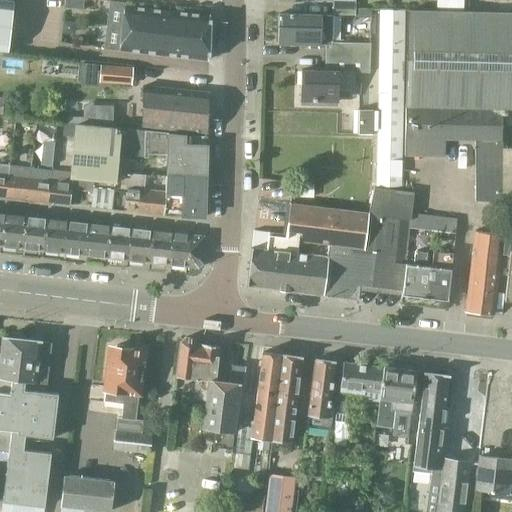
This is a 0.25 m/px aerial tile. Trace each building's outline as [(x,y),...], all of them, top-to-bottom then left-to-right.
[(13,1),(0,0),(0,50),(7,51),(13,1)] [(355,1),(353,0),(332,0),(332,14),(355,15),(355,1)] [(124,6),(122,28),(158,32),(158,30),(209,35),(210,15),(124,6)] [(380,9),(377,186),(402,187),(405,10),(380,9)] [(511,13),(407,11),(405,105),(502,109),(511,108),(511,13)] [(325,45),(325,56),(369,57),(370,44),(331,43),(332,15),(278,14),(277,44),(325,45)] [(209,60),(209,35),(158,30),(158,32),(122,28),(119,50),(209,60)] [(369,73),(369,57),(325,56),(325,71),(300,71),(300,101),(338,102),(338,88),(355,88),(355,73),(369,73)] [(100,65),(99,81),(130,83),(132,67),(100,65)] [(207,132),(208,92),(143,85),(139,125),(207,132)] [(501,204),(502,109),(405,105),(404,138),(404,155),(412,155),(412,157),(444,157),(444,139),(474,140),(475,201),(501,204)] [(358,110),(357,134),(372,134),(373,110),(358,110)] [(72,182),(93,184),(93,187),(98,187),(99,180),(113,182),(113,183),(115,183),(116,173),(121,128),(78,124),(73,172),(72,182)] [(121,128),(116,173),(129,174),(131,156),(148,158),(148,153),(167,155),(167,178),(205,179),(207,137),(121,128)] [(10,166),(0,164),(0,196),(7,197),(10,166)] [(10,166),(7,197),(28,200),(32,168),(10,166)] [(53,170),(32,168),(28,200),(49,202),(53,170)] [(53,170),(49,202),(69,204),(72,182),(73,172),(53,170)] [(128,185),(129,174),(116,173),(115,183),(113,183),(113,184),(125,185),(128,185)] [(128,185),(140,187),(143,187),(144,175),(129,174),(128,185)] [(167,189),(164,213),(164,214),(179,216),(204,217),(205,179),(167,178),(167,189)] [(122,209),(125,185),(113,184),(111,184),(108,207),(122,209)] [(313,198),(313,184),(301,184),(301,197),(313,198)] [(136,210),(139,187),(125,185),(122,209),(136,210)] [(151,212),(153,188),(139,187),(137,210),(151,212)] [(151,212),(164,213),(167,189),(153,188),(151,212)] [(290,205),(286,239),(269,236),(268,241),(337,250),(331,297),(358,300),(360,286),(402,290),(405,264),(409,229),(411,215),(413,193),(373,188),(367,214),(290,205)] [(2,246),(23,248),(26,217),(5,215),(2,246)] [(409,229),(433,231),(434,217),(411,215),(409,229)] [(23,248),(44,251),(47,219),(26,217),(23,248)] [(456,219),(434,217),(433,231),(455,233),(456,219)] [(44,251),(64,253),(67,221),(47,219),(44,251)] [(88,224),(67,221),(64,253),(85,255),(88,224)] [(85,255),(106,257),(109,226),(88,224),(85,255)] [(511,301),(511,226),(503,225),(502,234),(497,275),(506,276),(503,300),(511,301)] [(106,257),(127,260),(130,228),(109,226),(106,257)] [(127,260),(148,262),(152,231),(130,228),(127,260)] [(148,262),(169,264),(172,233),(152,231),(148,262)] [(493,314),(497,275),(502,234),(473,231),(464,311),(493,314)] [(169,264),(186,266),(189,235),(172,233),(169,264)] [(204,236),(189,235),(186,266),(197,267),(203,262),(204,236)] [(267,250),(250,248),(246,286),(331,297),(337,250),(268,241),(267,250)] [(401,295),(425,297),(428,267),(424,266),(426,253),(414,251),(412,265),(405,264),(402,290),(401,295)] [(431,267),(428,267),(425,297),(447,300),(452,256),(432,254),(431,267)] [(0,446),(10,448),(3,502),(44,507),(51,452),(24,449),(25,434),(53,437),(58,393),(35,391),(39,361),(51,362),(53,342),(2,336),(0,356),(0,446)] [(230,449),(233,429),(235,429),(240,383),(244,384),(246,365),(232,363),(230,382),(215,380),(219,346),(198,343),(195,339),(185,337),(180,341),(176,375),(196,378),(193,397),(207,399),(200,452),(212,454),(213,447),(230,449)] [(116,417),(115,430),(142,433),(144,421),(136,420),(144,352),(111,348),(105,400),(124,402),(122,418),(116,417)] [(263,351),(254,420),(239,418),(233,466),(248,468),(253,436),(257,437),(252,475),(264,477),(269,438),(270,438),(282,354),(263,351)] [(282,354),(270,438),(291,441),(302,356),(282,354)] [(306,425),(320,427),(331,428),(332,417),(328,416),(335,361),(314,358),(306,416),(307,416),(306,425)] [(379,401),(379,398),(383,367),(343,362),(337,413),(346,414),(349,391),(364,393),(363,399),(379,401)] [(416,371),(383,367),(379,398),(392,400),(391,410),(411,413),(416,371)] [(425,372),(419,420),(425,421),(425,425),(444,427),(450,375),(425,372)] [(431,467),(430,477),(429,483),(442,485),(438,511),(463,511),(470,462),(445,459),(449,428),(444,427),(425,425),(425,421),(419,420),(416,442),(399,440),(398,452),(394,452),(393,463),(431,467)] [(112,450),(148,454),(151,434),(142,433),(115,430),(112,450)] [(511,458),(480,455),(476,489),(508,493),(508,492),(511,492),(511,458)] [(291,511),(294,490),(296,477),(271,474),(266,511),(291,511)] [(88,511),(89,509),(111,511),(114,481),(65,475),(60,511),(88,511)]
